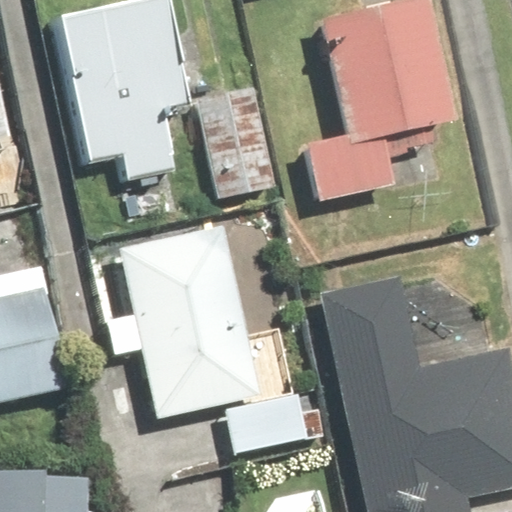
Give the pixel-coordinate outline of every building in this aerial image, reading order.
[(144,2),(33,26),(65,170),(102,162),(109,194),(163,182),(148,116),(168,112),(144,2)] [(409,5),(301,29),(327,143),(288,152),(302,213),(377,196),(365,145),(436,129),(409,5)] [(241,91),(180,104),(200,195),(261,182),(241,91)] [(208,234),(102,256),(116,322),(92,327),(99,362),(124,357),(138,429),(244,407),(208,234)] [(388,280),(304,297),(348,511),(457,511),(456,504),(511,492),(511,443),(493,353),(407,371),(388,280)] [(26,299),(0,304),(0,408),(47,399),(26,299)] [(311,398),(216,418),(225,464),(321,443),(311,398)] [(73,511),(74,481),(0,480),(0,511),(73,511)]
